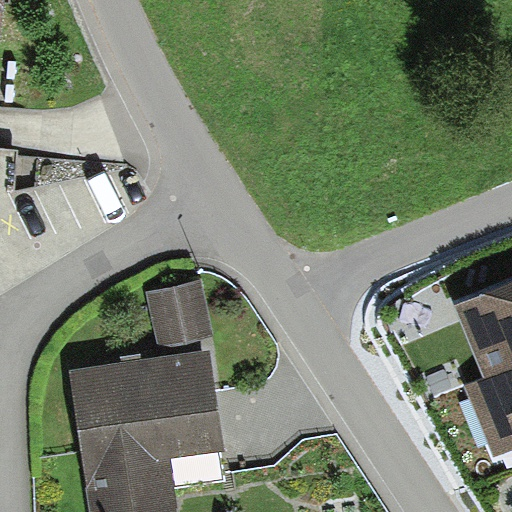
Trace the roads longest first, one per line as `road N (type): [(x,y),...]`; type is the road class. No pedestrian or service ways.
road 1 (residential): [(209,187),(55,290),(21,326),(6,356),(8,511)]
road 2 (residential): [(288,306),(363,256),(511,202)]
road 3 (residential): [(288,306),(425,511)]
road 4 (residential): [(114,0),(161,111),(209,187)]
road 5 (residential): [(209,187),(288,306)]
